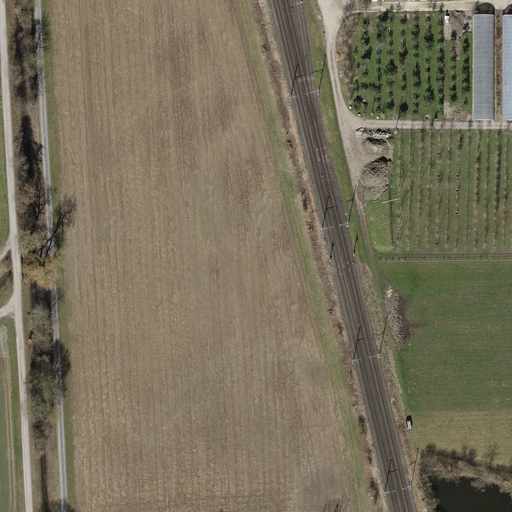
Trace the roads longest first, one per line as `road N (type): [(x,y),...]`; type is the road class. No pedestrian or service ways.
road 1 (track): [(29,511),(0,0)]
road 2 (track): [(64,511),(36,0)]
road 3 (track): [(333,0),(333,60),(347,124),(511,124)]
road 4 (track): [(341,0),(511,1)]
